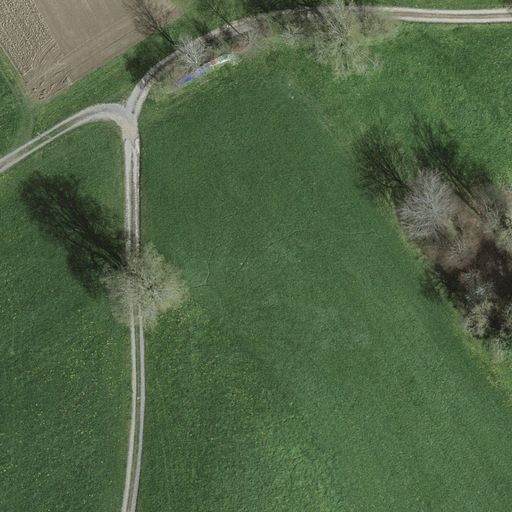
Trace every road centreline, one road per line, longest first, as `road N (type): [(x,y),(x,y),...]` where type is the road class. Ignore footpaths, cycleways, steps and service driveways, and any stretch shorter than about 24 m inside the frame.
road 1 (track): [(114,120),(170,60),(249,25),(322,13),(511,17)]
road 2 (track): [(114,120),(127,146),(137,284),(128,511)]
road 3 (track): [(0,167),(70,123),(114,120)]
